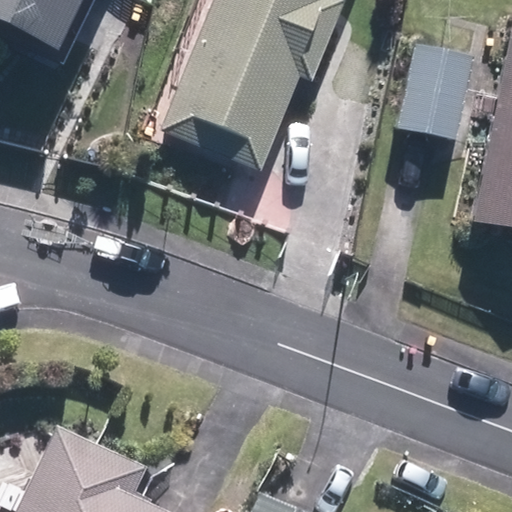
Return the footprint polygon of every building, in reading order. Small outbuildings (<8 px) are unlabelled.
[(0,0),(0,35),(50,58),(76,0),(0,0)] [(210,0),(157,134),(258,174),(295,82),(309,87),(341,6),(328,1),(328,0),(210,0)] [(511,8),(468,225),(511,233),(511,8)] [(453,145),(470,63),(410,51),(393,132),(453,145)] [(143,471),(55,428),(13,511),(148,511),(128,502),(143,471)] [(297,511),(256,494),(247,511),(297,511)]
